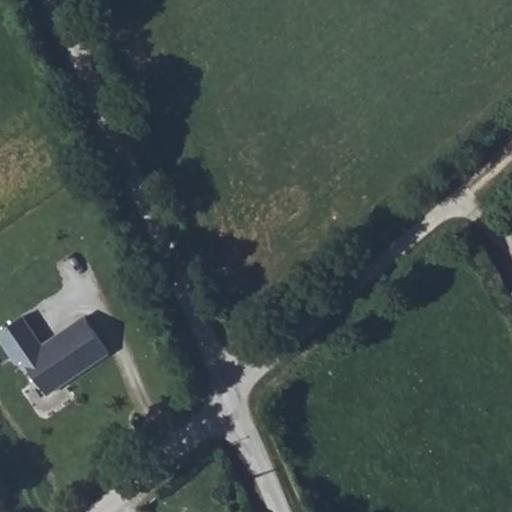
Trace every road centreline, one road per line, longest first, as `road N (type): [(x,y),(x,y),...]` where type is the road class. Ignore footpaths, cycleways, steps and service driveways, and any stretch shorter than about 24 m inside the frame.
road 1 (unclassified): [(51,0),(280,511)]
road 2 (track): [(511,155),(229,398)]
road 3 (track): [(99,511),(229,398)]
